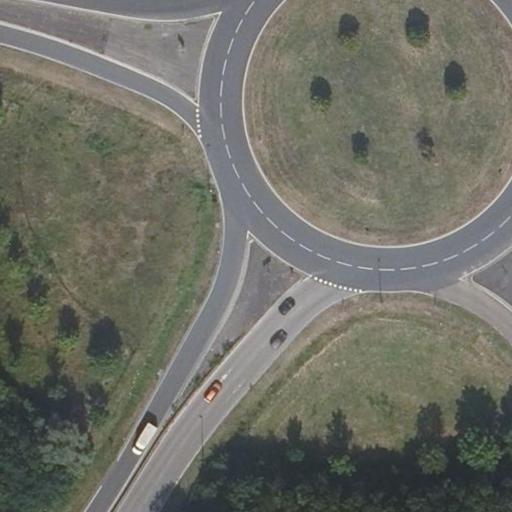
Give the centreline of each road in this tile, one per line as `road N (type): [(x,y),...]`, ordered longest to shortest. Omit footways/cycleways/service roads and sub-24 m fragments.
road 1 (primary): [(246,189),(233,268),(215,313),(99,511)]
road 2 (motorway): [(142,511),(250,361),(300,308),(355,268)]
road 3 (primary): [(0,34),(170,98),(230,154)]
road 4 (primary): [(260,0),(226,73),(230,154)]
road 5 (primary): [(246,189),(275,225),(312,252),(355,268)]
road 6 (primary): [(225,0),(172,10),(90,0)]
road 7 (primary): [(407,271),(457,258),(511,218)]
